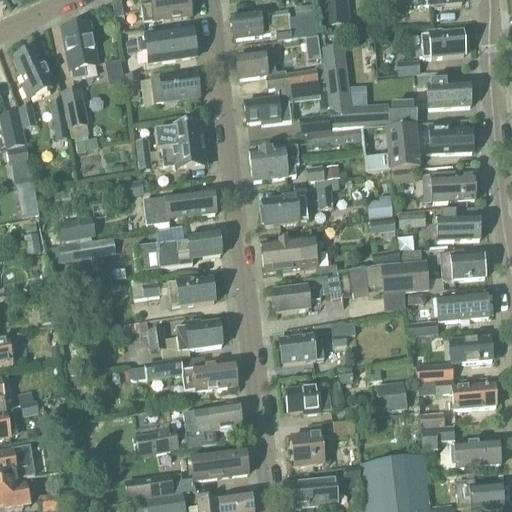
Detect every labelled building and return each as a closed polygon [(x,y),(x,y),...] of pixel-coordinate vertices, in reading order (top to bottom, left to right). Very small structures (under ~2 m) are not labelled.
[(186,0),(138,0),(140,12),(188,6),(186,0)] [(319,0),(323,32),(350,29),(346,0),(319,0)] [(442,11),(461,9),(459,0),(415,0),(416,13),(427,12),(431,12),(433,14),(439,14),(442,11)] [(123,20),(121,10),(120,1),(112,5),(115,21),(123,20)] [(140,12),(142,28),(153,26),(153,27),(190,22),(188,6),(140,12)] [(258,17),(231,21),(233,44),(261,41),(261,40),(270,39),(272,37),(276,33),(274,19),(268,20),(267,17),(259,18),(258,17)] [(276,45),(315,40),(313,21),(287,24),(288,33),(275,35),(276,45)] [(61,32),(70,75),(71,84),(85,81),(83,72),(96,70),(87,27),(61,32)] [(136,42),(138,56),(146,55),(148,68),(195,61),(191,34),(144,40),(144,41),(136,42)] [(420,40),(421,52),(429,52),(430,64),(462,61),(462,58),(464,55),(464,49),(461,47),(460,36),(440,38),(439,35),(427,36),(428,40),(420,40)] [(330,114),(349,113),(342,50),(320,53),(328,106),(330,114)] [(30,103),(51,94),(46,83),(51,81),(45,68),(42,69),(35,54),(24,59),(21,57),(16,59),(15,63),(12,64),(30,103)] [(263,57),(236,61),(239,84),(265,81),(267,95),(274,94),(317,88),(315,75),(285,80),(285,76),(275,78),(272,57),(264,58),(263,57)] [(392,65),(394,77),(417,75),(416,63),(392,65)] [(127,96),(138,95),(136,79),(125,81),(127,96)] [(176,107),(197,104),(197,102),(199,99),(198,92),(196,91),(194,79),(160,84),(159,84),(150,85),(153,110),(162,108),(162,109),(166,108),(168,111),(175,110),(176,107)] [(419,115),(426,115),(469,112),(467,88),(448,89),(448,86),(435,87),(419,88),(414,92),(412,96),(411,99),(412,106),(414,110),(416,112),(419,115)] [(261,130),(290,127),(287,109),(319,105),(317,88),(274,94),(275,103),(244,107),(246,129),(261,127),(261,130)] [(60,96),(67,134),(87,130),(80,93),(60,96)] [(48,108),(55,145),(68,143),(62,105),(48,108)] [(331,132),(414,127),(413,109),(349,113),(330,114),(331,132)] [(36,130),(32,111),(19,114),(23,132),(36,130)] [(16,115),(0,118),(0,124),(6,153),(24,148),(16,115)] [(326,121),(298,125),(300,139),(328,136),(326,121)] [(169,134),(154,136),(157,156),(161,156),(202,151),(201,144),(203,142),(203,135),(200,134),(199,130),(169,134)] [(385,132),(383,132),(388,175),(389,175),(389,174),(419,171),(414,130),(385,132)] [(438,159),(471,158),(470,134),(451,134),(450,131),(437,131),(437,132),(427,132),(429,159),(438,158),(438,159)] [(308,152),(361,145),(359,133),(306,140),(308,152)] [(134,147),(136,159),(148,157),(146,145),(134,147)] [(248,156),(250,171),(297,165),(296,162),(298,162),(296,150),(248,156)] [(202,151),(161,156),(162,172),(174,171),(174,175),(204,172),(204,168),(206,166),(206,160),(203,158),(202,151)] [(11,170),(28,167),(26,152),(7,155),(9,170),(11,170)] [(148,157),(136,159),(138,171),(138,175),(150,173),(149,169),(148,157)] [(297,165),(250,171),(252,187),(287,182),(295,181),(293,170),(297,170),(297,165)] [(307,186),(323,184),(321,171),(306,173),(307,186)] [(393,189),(416,187),(415,174),(391,176),(393,189)] [(441,207),(473,206),(472,181),(453,182),(453,178),(439,179),(439,180),(430,180),(432,207),(441,207)] [(335,183),(311,186),(312,198),(317,197),(319,214),(331,213),(330,196),(336,195),(335,183)] [(141,185),(120,189),(123,203),(143,198),(148,197),(146,184),(141,185)] [(38,219),(32,188),(16,191),(22,222),(38,219)] [(186,223),(214,219),(212,196),(195,198),(193,195),(185,196),(183,200),(174,202),(143,205),(146,231),(169,228),(168,224),(177,223),(186,222),(186,223)] [(298,226),(308,225),(305,199),(294,201),(294,199),(280,201),(280,204),(261,206),(262,218),(259,220),(260,227),(264,228),(264,232),(298,228),(298,226)] [(366,224),(391,222),(389,200),(377,201),(378,205),(365,207),(366,224)] [(446,246),(478,245),(477,221),(458,222),(458,218),(445,218),(445,219),(436,219),(437,246),(446,245),(446,246)] [(396,232),(421,230),(420,219),(395,221),(396,232)] [(91,222),(58,227),(61,247),(94,242),(91,222)] [(370,237),(393,234),(392,224),(368,227),(370,237)] [(175,244),(155,246),(157,271),(178,269),(177,264),(189,263),(189,264),(219,260),(216,236),(186,240),(187,246),(175,247),(175,244)] [(26,260),(41,257),(37,237),(22,240),(26,260)] [(76,248),(79,264),(114,258),(111,241),(76,248)] [(261,263),(314,256),(312,241),(259,248),(261,263)] [(76,248),(57,251),(60,267),(79,264),(76,248)] [(398,265),(396,254),(372,259),(374,269),(398,265)] [(420,255),(400,256),(401,267),(421,266),(420,255)] [(314,256),(261,263),(264,279),(281,276),(281,279),(316,275),(314,256)] [(451,285),(483,283),(481,259),(462,260),(462,256),(448,257),(448,258),(439,258),(441,285),(451,285)] [(384,316),(404,314),(403,297),(427,295),(424,270),(380,273),(384,317),(385,317),(384,316)] [(159,300),(156,282),(130,285),(132,304),(159,300)] [(179,312),(213,307),(212,304),(215,301),(214,295),(211,293),(209,283),(189,286),(189,283),(175,284),(175,286),(165,287),(169,312),(179,311),(179,312)] [(304,293),(273,297),(275,319),(307,315),(306,307),(319,306),(318,301),(328,300),(326,287),(325,283),(304,286),(304,290),(304,293)] [(50,284),(36,286),(38,296),(52,294),(50,284)] [(436,327),(451,326),(453,326),(487,323),(485,299),(465,301),(465,297),(452,298),(443,299),(443,301),(434,302),(436,327)] [(36,312),(38,328),(52,327),(50,310),(36,312)] [(174,332),(175,342),(177,357),(188,356),(220,352),(219,348),(221,346),(221,340),(218,339),(217,327),(199,329),(199,326),(184,328),(184,331),(174,332)] [(346,349),(345,341),(354,340),(352,327),(329,330),(332,351),(346,349)] [(438,337),(436,327),(410,329),(410,340),(438,337)] [(164,355),(163,343),(162,334),(147,335),(147,340),(149,356),(159,355),(164,355)] [(314,366),(323,365),(319,341),(311,342),(311,341),(279,345),(281,370),(314,367),(314,366)] [(0,370),(12,368),(8,343),(0,344),(0,370)] [(460,369),(491,366),(488,343),(458,346),(448,347),(449,364),(459,363),(460,369)] [(60,361),(58,346),(45,348),(47,364),(60,361)] [(146,385),(181,380),(178,365),(143,371),(146,385)] [(205,396),(235,392),(232,368),(202,372),(202,374),(192,375),(195,395),(204,394),(205,396)] [(415,387),(452,385),(450,369),(414,371),(415,387)] [(338,387),(352,385),(351,376),(338,378),(338,387)] [(6,382),(0,382),(0,413),(3,413),(2,407),(10,406),(9,395),(6,382)] [(439,386),(433,387),(434,399),(440,399),(452,398),(453,416),(464,415),(494,412),(492,390),(462,392),(462,393),(452,393),(451,385),(439,386)] [(319,419),(319,417),(329,416),(329,414),(340,413),(338,388),(298,392),(298,394),(285,396),(288,419),(301,418),(302,421),(319,419)] [(380,416),(405,413),(402,389),(377,392),(380,416)] [(38,418),(35,406),(32,407),(21,409),(23,422),(38,419),(38,418)] [(193,416),(197,438),(208,436),(240,432),(237,409),(205,414),(193,416)] [(3,413),(0,413),(0,444),(8,443),(16,441),(14,428),(12,417),(11,412),(3,413)] [(419,421),(419,431),(420,434),(443,432),(442,419),(419,421)] [(353,427),(332,429),(333,441),(354,440),(353,427)] [(422,454),(437,453),(436,446),(453,444),(452,432),(442,432),(420,434),(422,454)] [(134,441),(138,463),(179,455),(174,434),(134,441)] [(294,472),(322,469),(321,459),(328,459),(326,447),(320,448),(319,438),(290,441),(294,472)] [(446,451),(440,459),(440,466),(447,473),(454,473),(467,472),(468,477),(484,475),(484,471),(498,470),(497,446),(494,446),(494,443),(484,444),(484,447),(467,448),(466,448),(453,448),(453,450),(446,451)] [(0,486),(16,484),(25,482),(34,481),(29,451),(18,453),(11,454),(0,456),(0,486)] [(211,459),(190,462),(193,485),(199,485),(246,479),(243,456),(211,459)] [(428,511),(423,460),(359,470),(364,511),(428,511)] [(79,470),(82,485),(96,482),(94,468),(79,470)] [(345,484),(359,482),(358,471),(344,473),(345,484)] [(170,481),(123,488),(128,506),(173,499),(170,481)] [(16,484),(0,486),(0,511),(20,511),(21,511),(29,510),(25,489),(17,490),(16,484)] [(325,510),(336,509),(334,485),(323,486),(292,489),(294,511),(311,511),(312,511),(325,511),(325,510)] [(501,511),(500,489),(473,491),(472,486),(455,487),(456,511),(501,511)] [(38,511),(67,511),(85,508),(82,493),(36,502),(38,511)] [(134,511),(183,511),(182,499),(134,508),(134,511)] [(250,511),(248,499),(197,506),(198,511),(250,511)]
